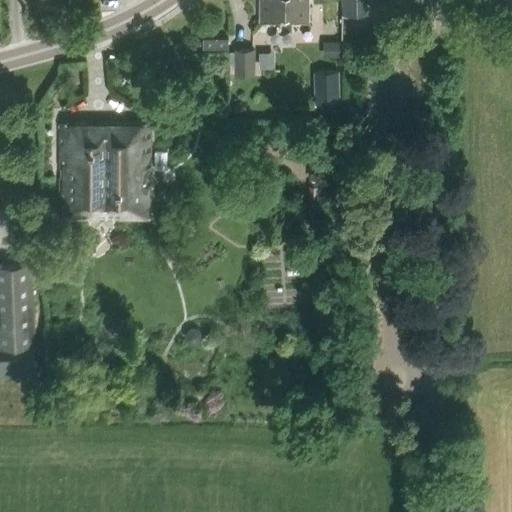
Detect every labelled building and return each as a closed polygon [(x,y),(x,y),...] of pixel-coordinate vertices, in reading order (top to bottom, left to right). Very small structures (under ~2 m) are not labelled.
[(308,22),(308,0),(258,0),(259,21),(308,22)] [(337,0),(339,15),(366,12),(364,0),(337,0)] [(227,47),(227,37),(202,38),(202,47),(227,47)] [(330,40),(330,52),(344,51),(344,39),(330,40)] [(233,74),(253,74),(253,48),(233,48),(233,74)] [(279,64),(278,49),(265,50),(266,65),(279,64)] [(313,71),(314,104),(339,103),(338,70),(313,71)] [(148,217),(148,123),(60,123),(60,217),(148,217)] [(304,147),(305,162),(322,160),(321,146),(304,147)] [(341,182),(313,183),(315,221),(343,220),(341,182)] [(0,263),(0,346),(34,345),(31,263),(0,263)] [(319,416),(319,431),(337,431),(337,415),(319,416)]
